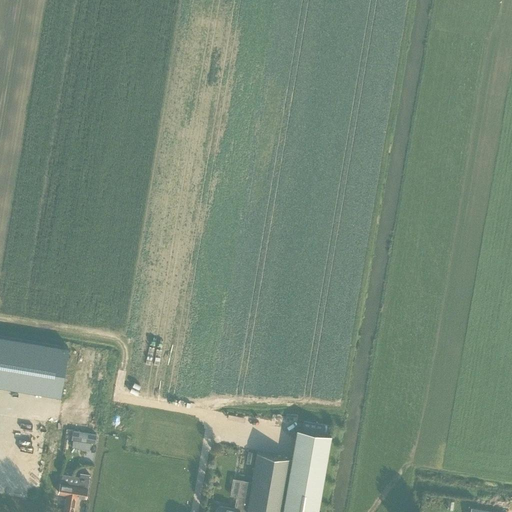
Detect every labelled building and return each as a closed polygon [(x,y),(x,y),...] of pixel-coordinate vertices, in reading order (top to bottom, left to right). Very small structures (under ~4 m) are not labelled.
[(0,335),(0,385),(60,396),(69,347),(0,335)] [(106,402),(104,412),(114,414),(117,414),(119,407),(115,406),(116,404),(106,402)] [(0,419),(0,433),(41,441),(44,427),(0,419)] [(295,458),(326,463),(331,434),(300,429),(295,458)] [(82,432),(81,439),(97,442),(98,438),(98,434),(82,432)] [(41,456),(0,448),(0,461),(38,469),(41,456)] [(219,505),(218,511),(239,511),(240,510),(254,511),(318,511),(326,463),(295,458),(257,452),(252,482),(240,480),(237,495),(235,508),(219,505)] [(88,488),(89,478),(79,477),(78,486),(61,483),(59,493),(67,494),(64,511),(74,511),(77,496),(87,498),(88,488)]
